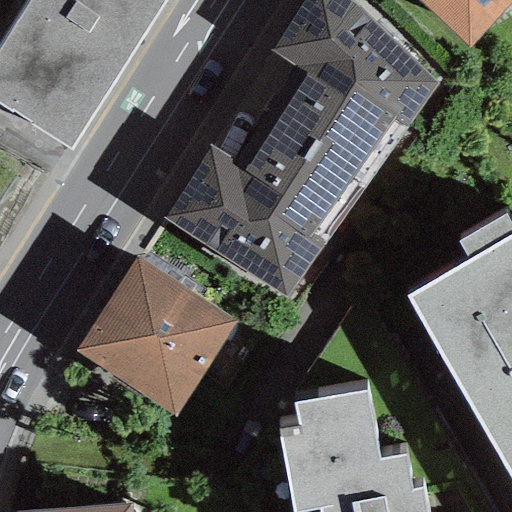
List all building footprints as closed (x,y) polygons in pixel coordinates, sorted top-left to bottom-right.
[(166,0),(29,0),(0,46),(0,107),(69,151),(166,0)] [(391,37),(345,0),(305,0),(270,52),(304,74),(276,118),(355,169),(390,118),(405,128),(436,84),(391,37)] [(418,0),(469,46),(510,0),(418,0)] [(276,118),(242,169),(209,148),(163,218),(288,297),(324,241),(310,233),(321,220),(355,169),(276,118)] [(511,225),(505,214),(458,240),(469,259),(408,294),(511,476),(511,225)] [(237,323),(138,258),(76,353),(175,418),(237,323)] [(365,390),(292,403),(296,428),(277,431),(291,511),(318,507),(319,511),(424,511),(420,487),(409,489),(403,453),(377,457),(365,390)]
